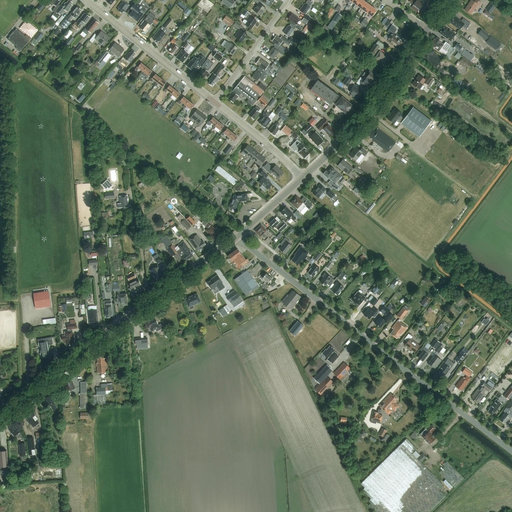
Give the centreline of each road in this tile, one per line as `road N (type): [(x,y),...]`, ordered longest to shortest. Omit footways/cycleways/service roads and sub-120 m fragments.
road 1 (tertiary): [(511,452),(236,237)]
road 2 (secondary): [(0,418),(236,237)]
road 3 (secondary): [(303,178),(370,109),(426,30)]
road 4 (unclassified): [(214,102),(85,0)]
road 5 (track): [(22,400),(17,253)]
road 6 (unknown): [(406,58),(511,135)]
road 7 (residential): [(214,102),(288,0)]
